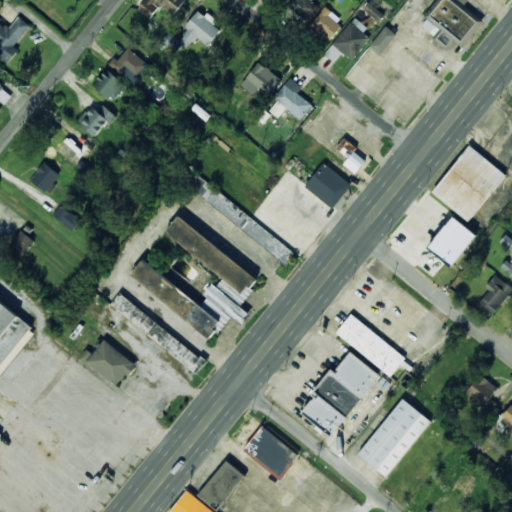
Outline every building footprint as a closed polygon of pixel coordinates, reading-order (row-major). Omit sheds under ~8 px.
[(185,0),(145,0),(138,10),(150,19),(162,3),(175,14),(185,0)] [(307,22),(321,6),(314,0),(292,0),(288,4),(307,22)] [(442,0),(421,27),(446,46),(453,38),(460,45),(478,21),(462,9),(468,0),(454,0),(453,2),(451,0),(442,0)] [(379,22),(384,15),(369,2),(363,9),(379,22)] [(330,41),(344,23),(324,8),(310,26),(330,41)] [(169,32),(161,43),(179,56),(194,36),(209,46),(222,27),(199,11),(179,39),(169,32)] [(0,54),(10,62),(19,49),(15,46),(31,26),(19,17),(9,29),(0,22),(0,54)] [(373,34),(352,19),(326,55),(335,62),(342,52),(353,61),(373,34)] [(381,55),(397,35),(386,26),(370,46),(381,55)] [(135,75),(139,78),(149,63),(124,48),(112,67),(132,80),(135,75)] [(260,88),(270,96),(283,81),(259,62),(241,85),(254,95),(260,88)] [(117,97),(127,85),(107,69),(93,86),(108,98),(112,92),(117,97)] [(274,98),(278,101),(270,111),(278,117),(286,108),(300,120),(313,105),(298,93),(303,88),(291,78),(274,98)] [(0,110),(3,107),(4,107),(13,95),(0,85),(0,110)] [(111,124),(117,115),(102,105),(98,111),(90,106),(79,123),(97,135),(107,121),(111,124)] [(337,149),(349,158),(344,165),(357,174),(369,157),(362,151),(361,152),(344,139),(337,149)] [(506,174),(470,145),(433,192),(469,221),(506,174)] [(46,192),(60,175),(45,162),(31,180),(46,192)] [(352,185),(324,163),(305,186),(333,209),(352,185)] [(197,175),(188,186),(286,263),(295,252),(197,175)] [(53,216),(73,231),(81,221),(62,205),(53,216)] [(130,277),(213,340),(231,316),(238,321),(246,311),(240,306),(260,279),(178,217),(166,233),(222,276),(200,304),(143,260),(130,277)] [(477,236),(453,217),(428,248),(451,267),(477,236)] [(11,243),(24,254),(35,241),(23,230),(11,243)] [(501,268),(511,276),(511,257),(509,262),(506,260),(501,268)] [(511,289),(511,287),(495,275),(486,288),(489,291),(479,304),(494,315),(511,289)] [(120,294),(110,306),(198,373),(207,361),(120,294)] [(0,378),(38,329),(0,300),(0,378)] [(391,377),(406,358),(352,314),(337,332),(391,377)] [(136,363),(104,339),(86,363),(118,387),(136,363)] [(332,368),(312,396),(314,398),(302,414),(333,436),(380,373),(351,352),(336,372),(332,368)] [(467,394),(485,406),(498,387),(480,375),(467,394)] [(431,421),(403,399),(359,454),(387,477),(431,421)] [(511,430),(511,404),(499,419),(511,430)] [(235,436),(247,446),(243,450),(279,479),(299,454),(251,416),(235,436)] [(217,511),(246,476),(227,460),(198,495),(217,511)] [(170,511),(214,511),(187,490),(170,511)]
